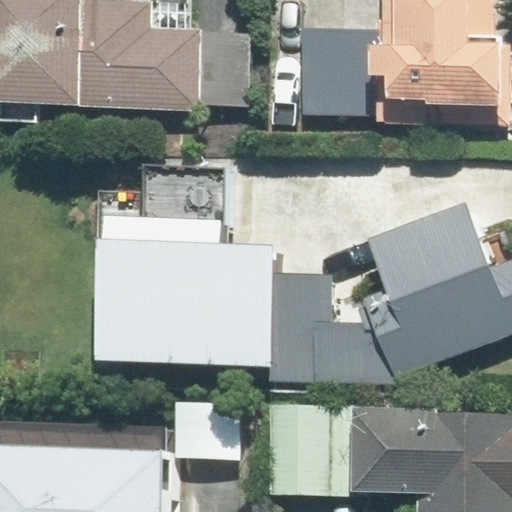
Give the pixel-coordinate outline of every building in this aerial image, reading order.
[(159,0),(0,0),(0,100),(208,108),(210,33),(159,31),(159,0)] [(507,0),(391,0),(390,26),(380,26),(377,123),(511,127),(511,46),(505,46),(507,0)] [(121,212),(118,284),(96,283),(94,370),(278,374),(278,384),(403,387),(404,380),(511,337),(511,267),(503,271),(476,205),(375,245),(395,293),(373,302),(383,327),(338,326),(340,280),(284,278),(285,247),(236,245),(239,172),(154,169),(153,213),(121,212)] [(249,405),(186,404),(186,462),(248,462),(249,405)] [(511,511),(511,412),(279,410),(278,494),(426,495),(425,511),(511,511)] [(173,511),(174,452),(0,449),(0,511),(173,511)]
